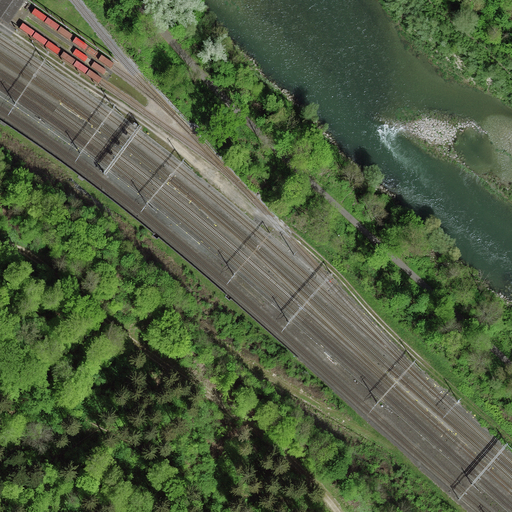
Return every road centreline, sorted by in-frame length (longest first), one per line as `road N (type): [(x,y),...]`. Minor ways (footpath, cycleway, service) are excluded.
road 1 (track): [(135,0),(213,95),(511,371)]
road 2 (track): [(112,324),(185,325),(396,452)]
road 3 (track): [(112,324),(283,450),(340,511)]
road 4 (track): [(0,243),(32,257),(112,324)]
